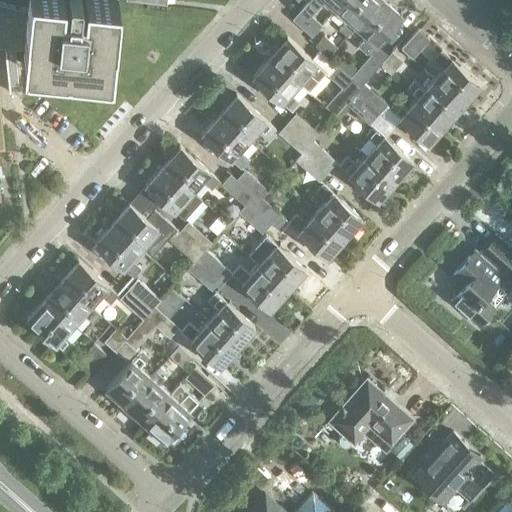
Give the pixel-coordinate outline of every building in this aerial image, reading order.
[(61,0),(28,0),(28,7),(15,6),(6,2),(0,0),(0,147),(4,147),(0,106),(0,45),(4,46),(9,90),(10,90),(6,47),(24,46),(22,62),(24,63),(109,72),(110,72),(113,40),(114,40),(118,0),(84,0),(84,7),(79,7),(79,0),(66,0),(66,6),(61,5),(61,0)] [(342,0),(337,7),(348,17),(339,27),(347,34),(356,24),(377,0),(342,0)] [(387,0),(377,0),(356,24),(367,34),(358,44),(367,51),(375,42),(401,12),(387,0)] [(311,35),(322,23),(302,5),(292,17),(311,35)] [(412,57),(429,37),(418,27),(400,46),(412,57)] [(328,56),(337,45),(324,33),(314,44),(328,56)] [(288,34),(270,54),(300,80),(309,89),(327,70),(288,34)] [(375,42),(367,51),(369,53),(357,67),(344,55),(337,64),(361,84),(364,81),(380,63),(388,53),(375,42)] [(444,66),(434,77),(464,103),(481,83),(442,48),(434,57),(444,66)] [(391,49),(388,53),(380,63),(390,72),(402,59),(391,49)] [(300,80),(270,54),(253,73),(292,109),(300,100),(290,91),(300,80)] [(354,91),(361,84),(337,64),(328,74),(341,86),(325,104),(335,113),(345,101),(351,95),(354,91)] [(407,88),(417,96),(446,123),(464,103),(434,77),(424,88),(415,79),(407,88)] [(364,81),(361,84),(354,91),(378,112),(387,102),(364,81)] [(378,112),(354,91),(351,95),(345,101),(369,123),(378,112)] [(237,92),(219,111),(248,137),(258,126),(268,136),(276,127),(237,92)] [(429,142),(446,123),(417,96),(408,107),(398,98),(390,107),(429,142)] [(319,131),(295,110),(287,120),(310,141),(313,138),(319,131)] [(248,137),(219,111),(202,131),(241,166),(249,157),(239,148),(248,137)] [(310,141),(287,120),(277,131),(301,151),(303,148),(310,141)] [(376,142),(366,153),(395,179),(413,160),(374,125),(366,134),(376,142)] [(336,159),(313,138),(310,141),(303,148),(327,170),(336,159)] [(180,143),(162,163),(192,189),(201,178),(211,187),(219,178),(180,143)] [(327,170),(303,148),(301,151),(294,158),(318,180),(327,170)] [(378,199),(395,179),(366,153),(356,164),(347,155),(339,164),(378,199)] [(192,189),(162,163),(145,182),(185,217),(192,209),(182,200),(192,189)] [(244,167),(235,177),(253,193),(259,198),(262,195),(268,189),(244,167)] [(253,193),(235,177),(230,172),(221,182),(244,203),(246,200),(253,193)] [(325,199),(316,210),(345,236),(362,217),(323,182),(315,190),(325,199)] [(286,216),(262,195),(259,198),(253,193),(246,200),(270,221),(276,227),(286,216)] [(129,200),(112,220),(141,246),(151,255),(169,235),(129,200)] [(244,203),(238,210),(262,232),(270,221),(246,200),(244,203)] [(328,256),(345,236),(316,210),(306,221),(296,212),(288,221),(328,256)] [(211,240),(188,219),(179,228),(203,249),(205,247),(211,240)] [(141,246),(112,220),(94,239),(134,274),(141,265),(131,257),(141,246)] [(203,249),(179,228),(170,239),(193,260),(196,257),(203,249)] [(455,293),(450,298),(478,323),(511,285),(511,246),(496,232),(473,258),(469,255),(453,273),(460,279),(451,290),(455,293)] [(268,251),(259,262),(289,288),(306,269),(267,234),(259,243),(268,251)] [(229,268),(205,247),(203,249),(196,257),(220,278),(229,268)] [(79,257),(61,277),(91,303),(100,292),(110,300),(118,292),(79,257)] [(220,278),(196,257),(193,260),(187,266),(211,288),(220,278)] [(271,308),(289,288),(259,262),(249,273),(240,264),(232,273),(271,308)] [(137,276),(128,286),(152,307),(155,304),(161,297),(137,276)] [(91,303),(61,277),(44,296),(73,322),(83,312),(93,321),(101,312),(91,303)] [(152,307),(128,286),(119,296),(142,317),(145,314),(152,307)] [(218,309),(208,319),(238,346),(255,326),(216,291),(208,300),(218,309)] [(73,322),(44,296),(26,316),(66,351),(74,342),(64,333),(73,322)] [(178,325),(155,304),(152,307),(145,314),(156,324),(169,336),(178,325)] [(142,317),(126,335),(114,349),(128,362),(139,350),(135,346),(156,324),(145,314),(142,317)] [(220,365),(238,346),(208,319),(199,330),(189,321),(181,330),(220,365)] [(103,339),(114,349),(126,335),(115,326),(103,339)] [(88,372),(106,352),(94,342),(76,361),(88,372)] [(191,355),(178,343),(169,353),(182,365),(191,355)] [(106,386),(126,404),(152,375),(141,365),(150,355),(141,347),(139,350),(128,362),(106,386)] [(204,393),(214,381),(195,364),(184,375),(204,393)] [(161,365),(152,375),(126,404),(145,421),(180,382),(178,381),(170,391),(161,383),(170,373),(161,365)] [(332,417),(344,429),(340,433),(340,439),(345,442),(350,441),(354,437),(355,438),(371,420),(392,439),(413,416),(368,376),(332,417)] [(180,382),(145,421),(165,439),(200,400),(191,392),(190,392),(180,382)] [(471,497),(496,470),(481,457),(483,454),(455,429),(415,473),(443,499),(457,484),(471,497)] [(413,444),(403,435),(390,449),(399,458),(413,444)] [(324,511),(330,505),(313,489),(292,511),(287,511),(266,493),(249,511),(324,511)]
